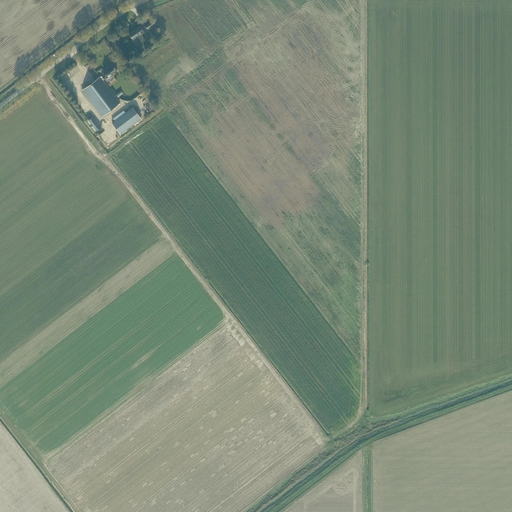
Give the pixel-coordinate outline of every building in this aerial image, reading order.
[(145,25),(148,29),(156,24),(153,20),(145,25)] [(135,30),(143,41),(145,39),(142,34),(145,32),(140,26),(135,30)] [(143,41),(135,30),(129,33),(133,39),(136,38),(139,43),(143,41)] [(121,48),(116,42),(113,43),(118,50),(121,48)] [(100,76),(82,90),(102,117),(120,103),(103,80),(106,78),(107,80),(113,76),(112,74),(117,70),(113,64),(103,72),(105,74),(101,77),(100,76)] [(112,83),(110,86),(115,92),(118,90),(112,83)] [(112,123),(121,134),(142,119),(133,107),(112,123)] [(88,120),(97,132),(102,128),(93,117),(88,120)]
